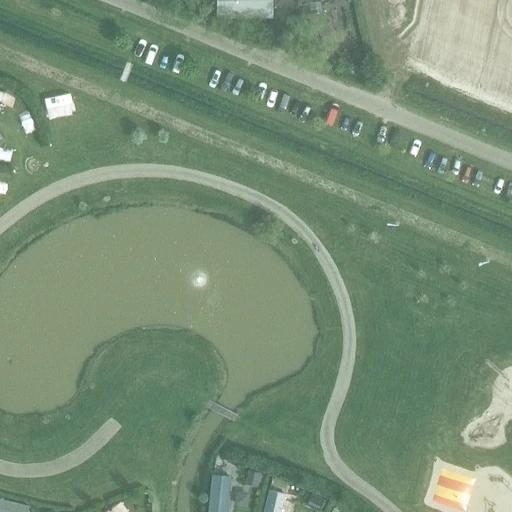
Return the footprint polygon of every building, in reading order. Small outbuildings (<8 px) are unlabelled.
[(214,0),(215,17),(271,16),(270,0),(214,0)] [(468,499),(476,470),(440,459),(432,489),(468,499)] [(249,472),(247,484),(258,486),(260,474),(249,472)] [(227,511),(230,482),(213,480),(210,511),(227,511)] [(312,495),(306,506),(318,511),(323,501),(312,495)] [(291,498),(284,511),(302,511),(305,504),(291,498)] [(121,503),(111,510),(112,511),(126,511),(127,511),(121,503)]
